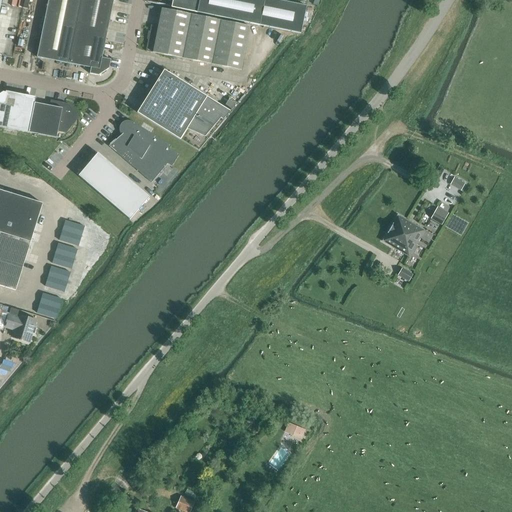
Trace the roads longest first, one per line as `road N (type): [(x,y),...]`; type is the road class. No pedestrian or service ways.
road 1 (unclassified): [(30,511),(395,78),(448,0)]
road 2 (track): [(505,172),(393,126),(263,250),(241,259)]
road 3 (unknown): [(0,298),(30,301),(57,208),(17,187)]
